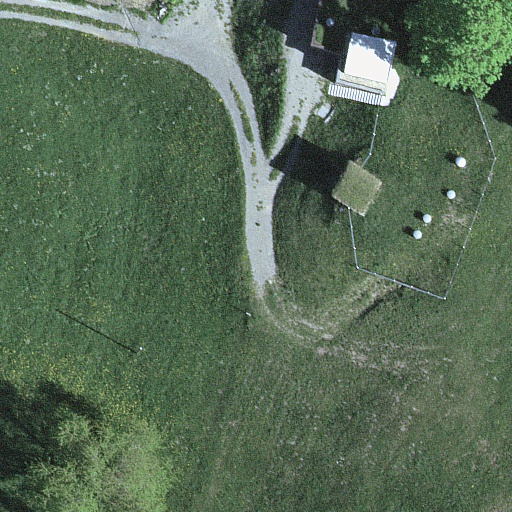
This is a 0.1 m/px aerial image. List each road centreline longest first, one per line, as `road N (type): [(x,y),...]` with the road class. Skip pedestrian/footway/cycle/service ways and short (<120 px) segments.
road 1 (track): [(382,294),(334,316),(301,317),(276,299),(263,275),(250,151),(232,99),(200,57),(130,28),(0,9)]
road 2 (track): [(308,70),(289,144),(255,197)]
